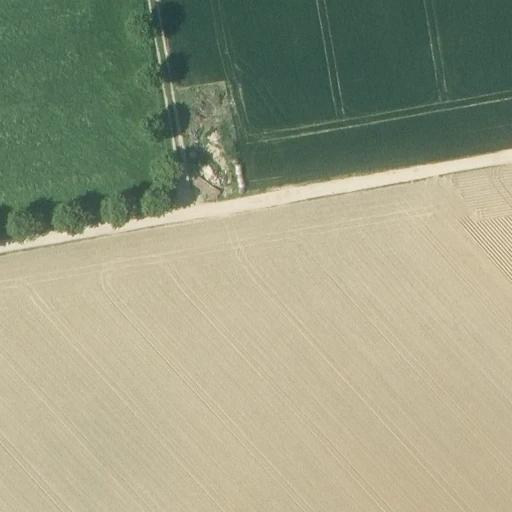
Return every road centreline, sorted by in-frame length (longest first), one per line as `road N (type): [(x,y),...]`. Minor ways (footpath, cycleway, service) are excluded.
road 1 (track): [(0,246),(511,158)]
road 2 (track): [(186,215),(149,0)]
